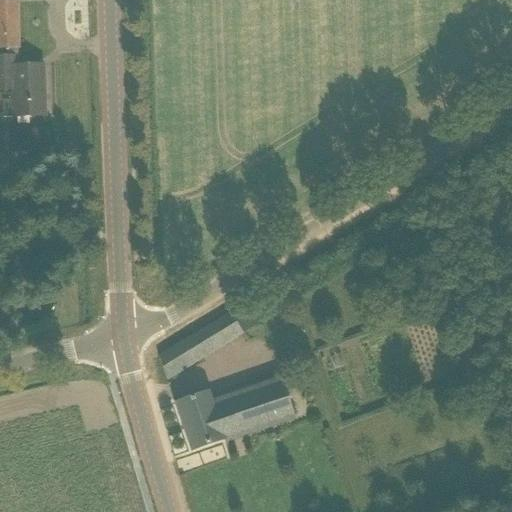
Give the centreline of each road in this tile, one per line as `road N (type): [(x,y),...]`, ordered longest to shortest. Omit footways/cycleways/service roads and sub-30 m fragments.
road 1 (unclassified): [(123,336),(170,318),(511,107)]
road 2 (tertiary): [(123,336),(110,0)]
road 3 (tertiary): [(170,511),(123,336)]
road 4 (unclassified): [(0,369),(123,336)]
